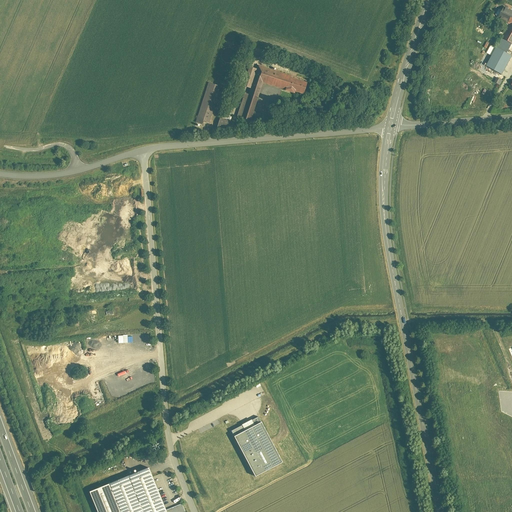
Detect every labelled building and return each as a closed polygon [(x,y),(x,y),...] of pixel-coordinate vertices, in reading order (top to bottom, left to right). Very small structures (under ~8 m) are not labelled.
[(511,10),(503,6),(497,18),(509,24),(502,37),(511,43),(511,42),(511,10)] [(511,43),(502,37),(496,47),(506,52),(511,43)] [(262,50),(255,47),(252,54),(260,56),(262,50)] [(511,56),(495,47),(485,66),(501,74),(511,56)] [(291,75),(258,65),(257,69),(251,87),(249,94),(241,116),(241,118),(250,121),(263,82),(286,89),(285,91),(295,94),(296,91),(304,93),(308,83),(291,77),(291,75)] [(257,69),(250,66),(244,85),(251,87),(257,69)] [(209,122),(221,87),(210,83),(197,122),(202,124),(203,120),(209,122)] [(249,94),(245,93),(238,115),(241,116),(249,94)] [(223,119),(220,118),(217,128),(227,132),(230,122),(223,119)] [(282,463),(258,417),(231,431),(255,477),(282,463)] [(97,511),(186,511),(183,504),(167,511),(150,468),(110,484),(110,483),(90,492),(97,511)]
